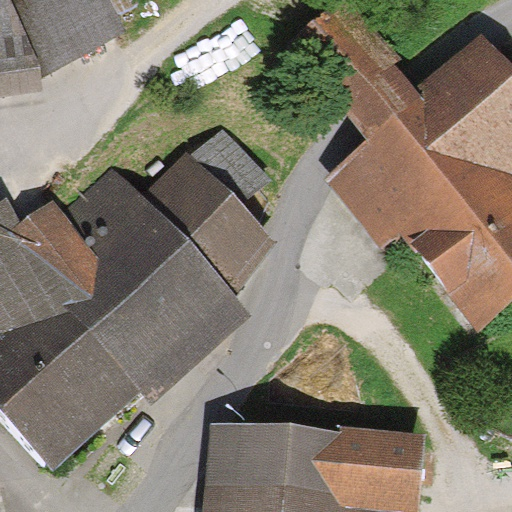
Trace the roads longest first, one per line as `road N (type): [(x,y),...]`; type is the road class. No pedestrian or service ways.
road 1 (residential): [(511,14),(414,76),(320,162),(285,232),(278,291),(253,342),(181,433),(145,511)]
road 2 (track): [(202,0),(108,87),(37,132),(0,136)]
